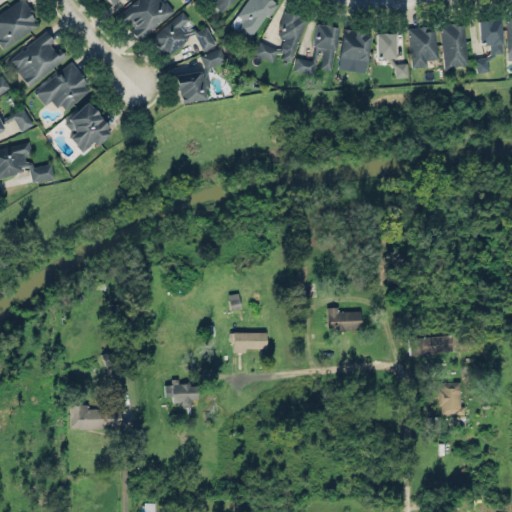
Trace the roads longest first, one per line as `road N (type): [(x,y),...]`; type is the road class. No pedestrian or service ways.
road 1 (residential): [(397,359),(244,378),(174,361),(158,366)]
road 2 (residential): [(315,369),(307,313),(319,300),(359,298),(378,307),(397,359)]
road 3 (residential): [(405,511),(397,359)]
road 4 (track): [(244,378),(211,429),(127,422)]
